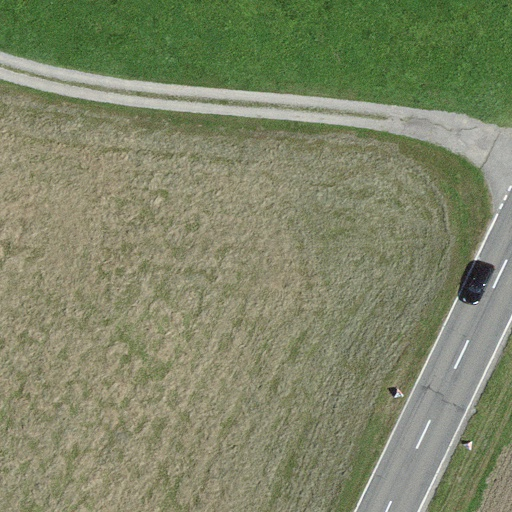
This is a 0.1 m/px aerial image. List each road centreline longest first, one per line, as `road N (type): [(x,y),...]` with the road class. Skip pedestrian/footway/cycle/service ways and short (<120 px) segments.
road 1 (track): [(511,144),(77,90),(0,55)]
road 2 (secondary): [(511,266),(390,511)]
